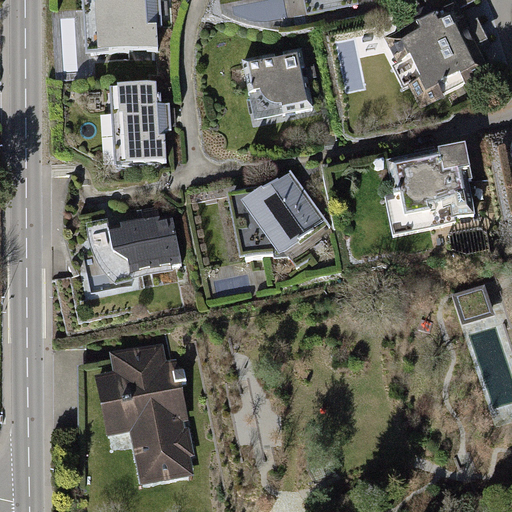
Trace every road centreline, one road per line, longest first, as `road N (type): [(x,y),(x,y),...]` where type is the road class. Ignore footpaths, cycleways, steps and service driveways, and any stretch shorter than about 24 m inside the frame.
road 1 (residential): [(31,501),(28,0)]
road 2 (residential): [(202,0),(186,59),(198,175)]
